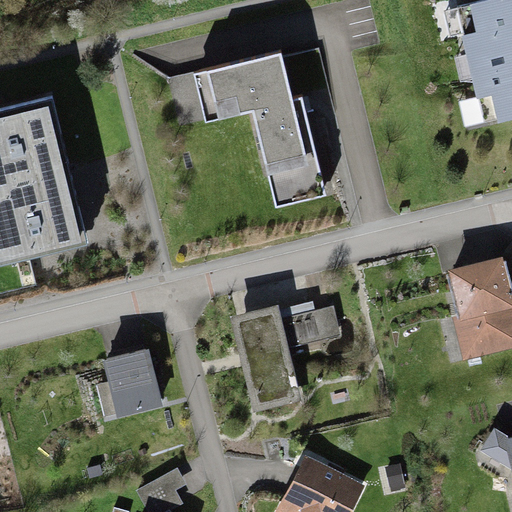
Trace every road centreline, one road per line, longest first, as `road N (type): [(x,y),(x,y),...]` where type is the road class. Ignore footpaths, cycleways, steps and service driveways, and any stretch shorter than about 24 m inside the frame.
road 1 (residential): [(172,292),(511,208)]
road 2 (residential): [(172,292),(225,511)]
road 3 (residential): [(0,334),(172,292)]
